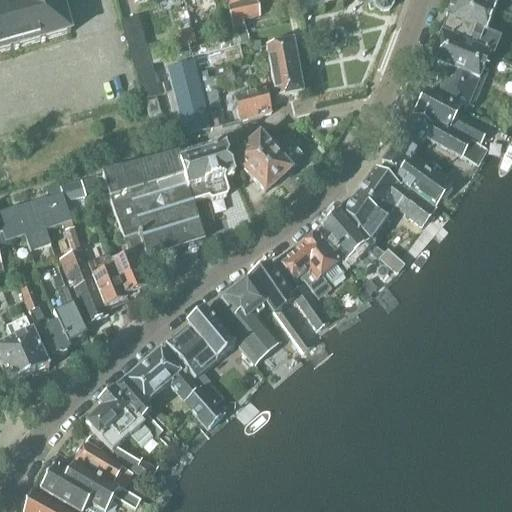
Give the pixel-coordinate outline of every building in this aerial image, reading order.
[(0,54),(70,35),(59,0),(14,0),(15,1),(0,5),(0,54)] [(373,0),(375,4),(376,10),(381,13),(389,11),(392,6),(390,0),(373,0)] [(453,0),(445,20),(447,21),(485,35),(494,14),(454,0),(453,0)] [(511,0),(454,0),(494,14),(511,21),(511,0)] [(227,9),(232,31),(235,30),(243,28),(242,22),(259,19),(255,3),(227,9)] [(121,25),(143,101),(159,97),(136,20),(121,25)] [(485,35),(447,21),(429,64),(448,71),(439,94),(467,109),(472,111),(488,74),(483,72),(489,57),(493,58),(500,41),(485,35)] [(191,31),(183,33),(186,48),(195,46),(191,31)] [(240,35),(236,36),(239,46),(248,43),(245,33),(240,35)] [(188,48),(192,64),(194,73),(242,61),(235,36),(188,48)] [(292,44),(265,49),(276,101),(302,96),(297,70),(292,44)] [(194,73),(192,64),(168,70),(185,138),(209,132),(194,73)] [(219,68),(197,73),(197,74),(198,75),(202,95),(203,99),(203,100),(208,118),(221,114),(215,92),(211,94),(209,88),(221,86),(233,83),(229,66),(219,68)] [(233,100),(239,124),(270,116),(264,92),(233,100)] [(415,114),(449,131),(480,147),(487,134),(468,125),(466,130),(453,123),(459,111),(426,94),(415,114)] [(144,105),(148,119),(160,116),(156,102),(144,105)] [(385,178),(407,192),(434,210),(450,188),(411,160),(424,141),(478,170),(487,153),(469,143),(448,132),(414,113),(380,164),(386,168),(382,175),(385,178)] [(221,114),(208,118),(211,131),(225,128),(221,114)] [(236,140),(222,144),(227,158),(229,164),(235,162),(240,168),(248,177),(260,189),(262,192),(265,194),(288,173),(287,172),(301,159),(289,145),(286,148),(274,158),(265,148),(258,140),(258,141),(244,153),(239,147),(236,140)] [(178,157),(102,178),(123,242),(127,241),(133,257),(133,258),(144,254),(146,260),(204,242),(192,205),(208,200),(208,201),(212,203),(226,198),(228,194),(224,183),(225,183),(224,181),(234,178),(223,147),(213,151),(214,152),(213,153),(214,155),(180,165),(178,157)] [(369,245),(372,241),(393,211),(421,231),(434,211),(406,193),(380,176),(374,171),(343,214),(342,214),(368,245),(369,245)] [(84,182),(79,183),(80,185),(83,196),(84,196),(85,195),(100,191),(97,181),(96,178),(84,182)] [(76,184),(59,189),(61,196),(63,202),(79,197),(80,197),(83,196),(80,185),(79,183),(76,184)] [(58,187),(44,191),(47,200),(60,196),(58,187)] [(0,229),(5,244),(24,238),(30,254),(50,247),(45,232),(70,223),(63,202),(61,196),(60,197),(61,198),(45,203),(45,202),(44,201),(34,204),(35,205),(16,212),(15,211),(0,215),(0,229)] [(368,245),(342,214),(341,213),(318,234),(345,265),(363,250),(378,263),(379,262),(396,277),(404,269),(387,254),(384,257),(369,245),(368,245)] [(66,235),(64,235),(70,253),(80,250),(73,232),(66,235)] [(285,274),(294,284),(298,280),(302,285),(303,284),(312,296),(326,286),(325,285),(328,282),(331,285),(342,277),(342,276),(347,272),(341,265),(339,267),(318,242),(316,239),(312,238),(298,249),(300,251),(280,268),(285,274)] [(387,254),(372,241),(369,245),(384,257),(387,254)] [(83,254),(61,262),(69,286),(73,289),(87,327),(106,320),(86,270),(87,270),(88,269),(88,267),(83,254)] [(123,261),(111,265),(112,270),(117,282),(125,302),(124,299),(125,298),(127,298),(129,299),(136,300),(139,295),(139,293),(142,291),(146,290),(133,258),(133,257),(132,257),(123,261)] [(88,269),(87,270),(91,279),(91,280),(104,311),(106,310),(110,312),(116,310),(118,305),(125,302),(117,282),(112,270),(111,265),(110,266),(107,259),(103,261),(88,267),(88,269)] [(247,281),(273,316),(300,354),(304,355),(308,352),(309,348),(282,310),(294,302),(316,334),(328,327),(302,289),(291,297),(276,277),(270,267),(247,281)] [(54,279),(57,290),(56,291),(63,311),(53,315),(56,322),(67,347),(70,346),(73,347),(79,344),(80,341),(82,340),(81,339),(86,337),(72,306),(65,288),(61,277),(54,279)] [(212,320),(254,368),(280,346),(254,315),(265,306),(247,282),(220,303),(207,313),(212,320)] [(67,347),(56,322),(45,327),(26,285),(17,290),(50,361),(69,352),(67,347)] [(165,349),(193,382),(215,365),(216,365),(234,351),(204,315),(186,330),(186,331),(166,348),(165,349)] [(14,328),(6,332),(11,344),(28,381),(48,372),(31,335),(19,340),(14,328)] [(3,348),(0,349),(0,372),(8,390),(28,381),(11,344),(3,348)] [(124,384),(124,385),(143,407),(167,386),(169,385),(177,394),(185,403),(186,404),(184,405),(208,433),(216,425),(224,418),(207,399),(206,398),(193,383),(192,383),(178,367),(175,370),(165,358),(160,352),(158,353),(154,358),(145,365),(129,379),(124,384)] [(114,392),(113,393),(118,399),(127,408),(134,416),(155,440),(156,439),(157,438),(162,433),(159,430),(153,422),(148,417),(147,416),(149,414),(145,409),(143,407),(124,385),(124,384),(114,392)] [(209,385),(201,392),(215,407),(223,400),(209,385)] [(114,452),(127,440),(136,450),(151,437),(143,428),(127,411),(112,394),(98,407),(101,411),(97,416),(97,415),(84,427),(111,455),(106,459),(148,485),(156,473),(140,464),(139,466),(114,452)] [(158,414),(154,418),(163,428),(167,423),(158,414)] [(73,463),(122,492),(132,477),(82,447),(73,463)] [(40,492),(39,493),(71,511),(106,511),(113,501),(117,494),(73,467),(66,479),(52,470),(40,492)] [(131,491),(127,496),(138,502),(141,497),(131,491)] [(63,511),(31,494),(24,511),(63,511)]
